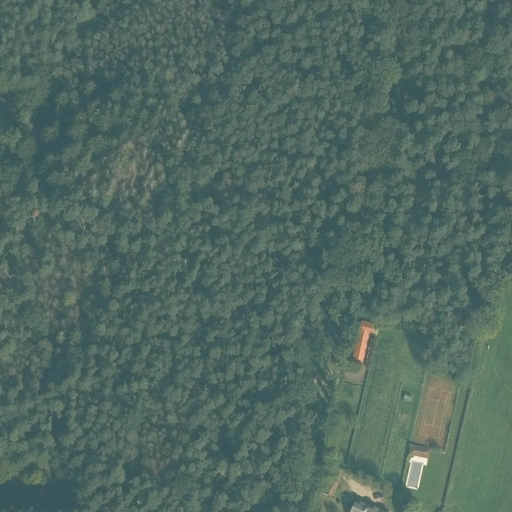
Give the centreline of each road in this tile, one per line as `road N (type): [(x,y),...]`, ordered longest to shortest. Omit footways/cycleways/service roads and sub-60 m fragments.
road 1 (track): [(297,511),(405,0)]
road 2 (track): [(0,100),(48,94),(97,0)]
